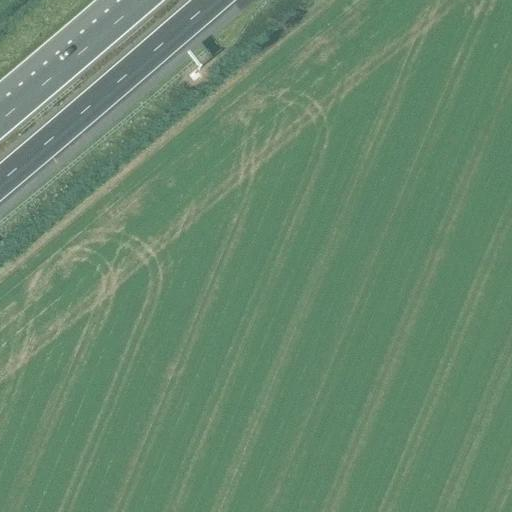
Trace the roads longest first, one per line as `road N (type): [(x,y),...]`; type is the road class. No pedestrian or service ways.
road 1 (motorway): [(0,182),(213,0)]
road 2 (motorway): [(142,0),(0,122)]
